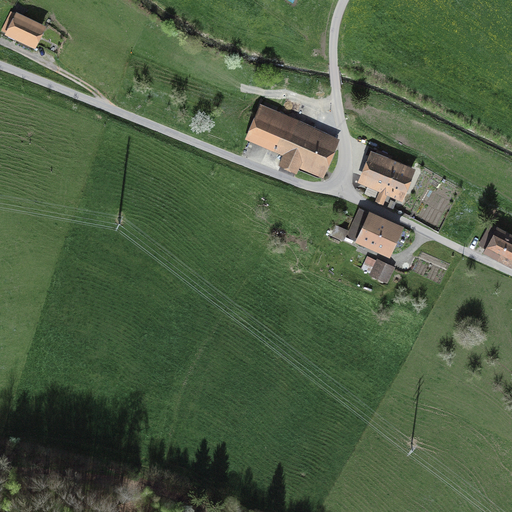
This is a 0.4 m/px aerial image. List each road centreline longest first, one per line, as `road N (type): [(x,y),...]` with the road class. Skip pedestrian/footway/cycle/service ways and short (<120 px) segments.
road 1 (unclassified): [(0,67),(283,181),(337,194)]
road 2 (track): [(0,469),(144,483),(216,511)]
road 3 (unclassified): [(337,194),(347,151),(333,64),(343,0)]
road 4 (unclassified): [(337,194),(511,273)]
